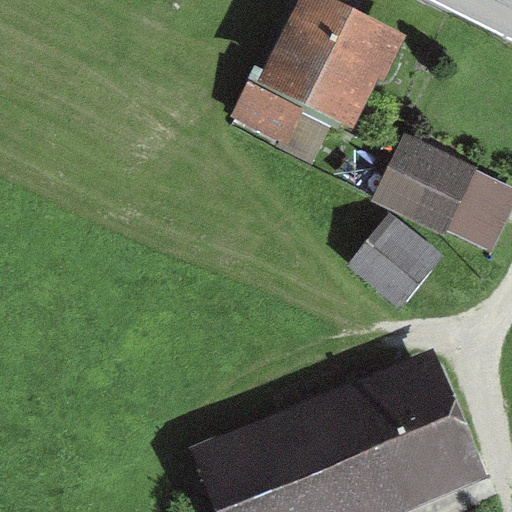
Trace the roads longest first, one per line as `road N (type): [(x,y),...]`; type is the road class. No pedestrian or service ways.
road 1 (track): [(70,511),(206,386),(372,331),(474,340)]
road 2 (track): [(511,490),(474,340)]
